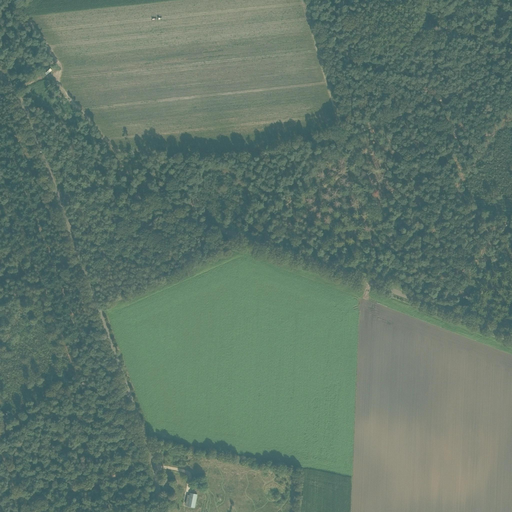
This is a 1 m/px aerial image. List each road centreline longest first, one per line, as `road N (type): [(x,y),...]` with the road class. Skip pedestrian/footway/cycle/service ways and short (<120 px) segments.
road 1 (unclassified): [(511,341),(124,192),(91,186),(59,199)]
road 2 (track): [(249,240),(316,175),(350,127),(424,102),(511,55)]
road 3 (unclassified): [(157,511),(152,461),(59,199)]
road 4 (unclassified): [(59,199),(21,103),(0,73)]
road 5 (track): [(152,461),(30,511)]
